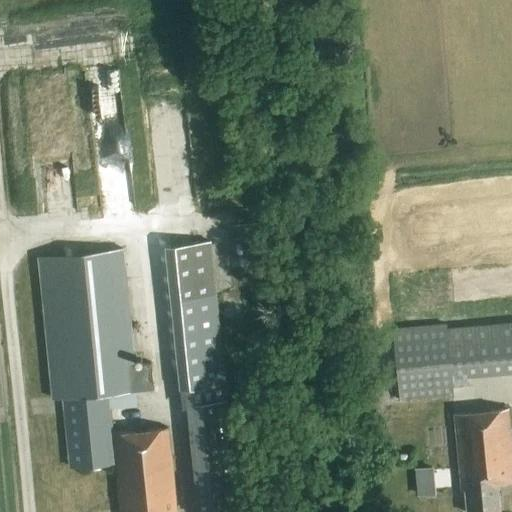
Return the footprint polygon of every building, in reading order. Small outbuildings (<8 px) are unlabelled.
[(188,113),(186,99),(144,104),(146,118),(188,113)] [(71,152),(52,152),(54,203),(73,203),(71,152)] [(261,223),(229,226),(231,242),(262,238),(261,223)] [(225,401),(209,241),(159,245),(174,387),(186,386),(194,488),(196,511),(237,511),(226,401),(225,401)] [(153,354),(144,265),(124,267),(122,250),(39,258),(53,399),(63,398),(70,467),(116,463),(121,511),(175,511),(168,429),(127,433),(124,407),(109,409),(108,393),(153,388),(150,354),(153,354)] [(511,323),(447,330),(446,326),(392,331),(399,401),(453,396),(450,368),(511,361),(511,323)] [(454,413),(461,492),(465,491),(467,511),(483,511),(499,511),(497,484),(511,482),(511,456),(508,408),(454,413)]
